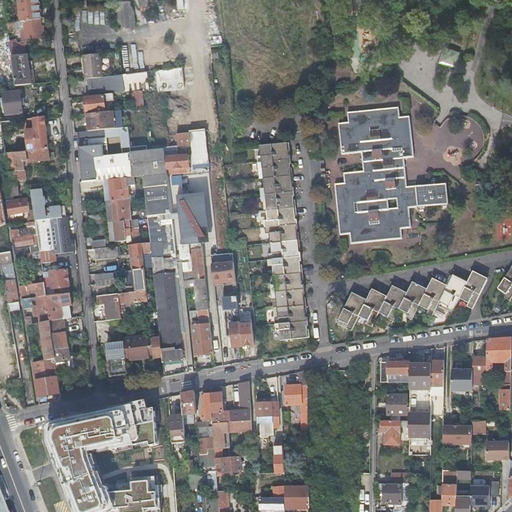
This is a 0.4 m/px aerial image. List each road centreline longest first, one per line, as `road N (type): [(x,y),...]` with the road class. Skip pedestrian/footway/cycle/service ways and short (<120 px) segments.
road 1 (residential): [(98,401),(52,0)]
road 2 (unclassified): [(0,174),(39,416)]
road 3 (residential): [(98,401),(325,358)]
road 4 (residential): [(319,290),(304,121),(246,128)]
road 5 (residential): [(511,258),(319,290)]
road 6 (residential): [(374,349),(372,511)]
road 7 (residential): [(374,349),(511,325)]
